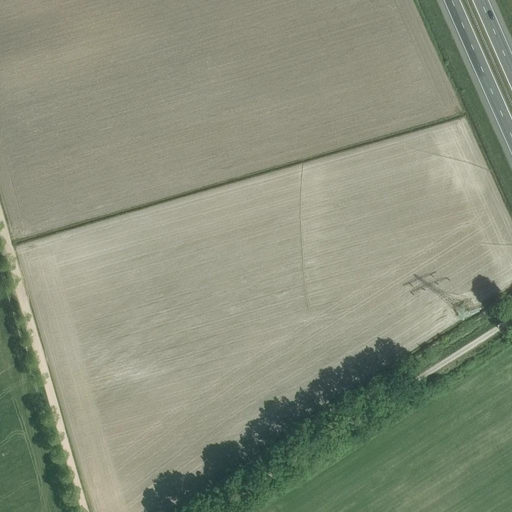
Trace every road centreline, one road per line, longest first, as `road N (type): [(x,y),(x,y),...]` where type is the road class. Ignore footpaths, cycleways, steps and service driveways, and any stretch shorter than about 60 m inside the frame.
road 1 (track): [(220,511),(511,321)]
road 2 (track): [(83,511),(0,219)]
road 3 (motorway): [(452,0),(511,134)]
